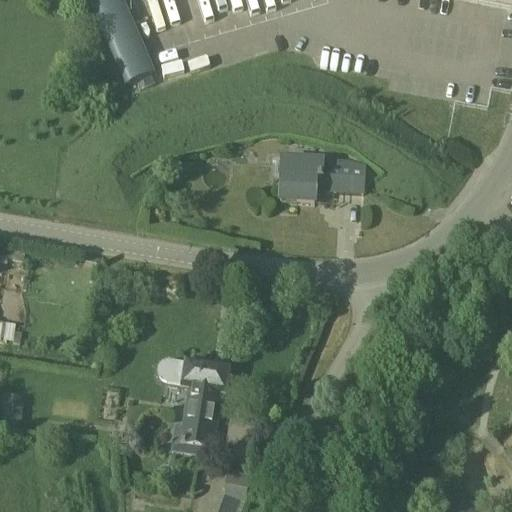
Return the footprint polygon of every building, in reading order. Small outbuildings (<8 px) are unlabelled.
[(145,0),(112,0),(118,20),(149,12),(145,0)] [(215,0),(220,16),(287,0),(215,0)] [(440,33),(429,92),(482,102),(493,41),(476,38),(477,31),(459,28),(457,36),(440,33)] [(427,64),(432,42),(383,29),(377,51),(427,64)] [(315,209),(315,196),(362,198),(364,167),(323,165),(323,164),(281,162),(279,207),(315,209)] [(0,341),(13,343),(15,328),(0,326),(0,341)] [(213,454),(222,397),(225,398),(229,373),(185,366),(181,391),(173,390),(171,405),(184,407),(180,429),(174,429),(170,456),(207,462),(209,453),(213,454)] [(1,430),(19,431),(20,401),(3,400),(1,430)] [(248,481),(242,480),(226,478),(222,500),(245,503),(248,481)]
